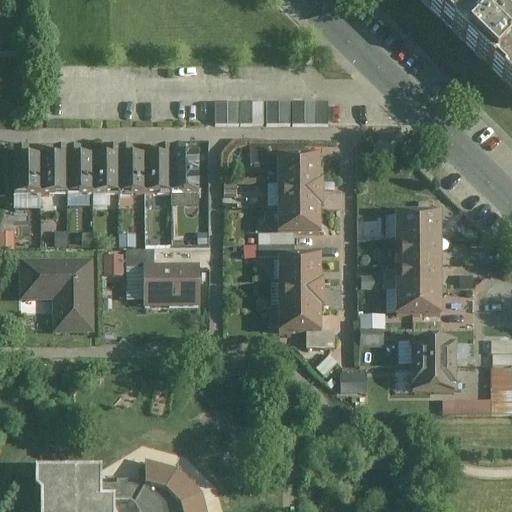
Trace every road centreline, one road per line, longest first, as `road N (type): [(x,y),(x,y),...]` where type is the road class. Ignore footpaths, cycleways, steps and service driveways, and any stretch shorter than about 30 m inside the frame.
road 1 (residential): [(349,133),(217,136),(215,352)]
road 2 (residential): [(349,133),(349,359)]
road 3 (residential): [(307,0),(438,130)]
